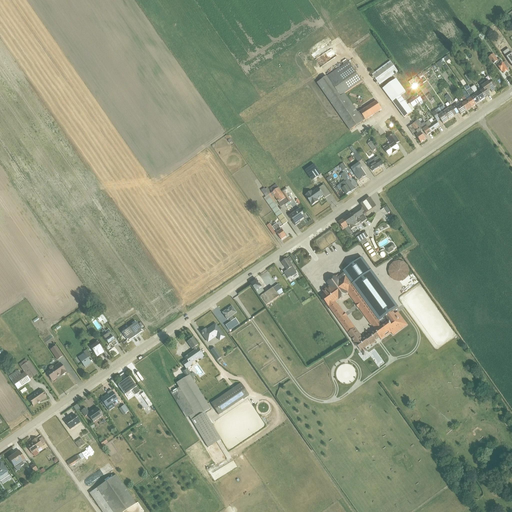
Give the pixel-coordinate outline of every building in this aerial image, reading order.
[(507,68),(503,63),(503,62),(502,62),(500,59),(498,60),(494,54),(489,58),(493,64),(495,63),(498,66),(497,66),(502,72),(504,74),(509,71),(507,68)] [(348,61),(317,83),(350,131),(382,109),(376,101),(358,113),(345,94),(362,82),(348,61)] [(390,61),(372,75),(380,85),(398,72),(390,61)] [(413,108),(410,103),(407,105),(401,96),(406,92),(396,79),(383,89),(404,118),(415,110),(413,108)] [(483,96),(485,98),(490,95),(488,93),(491,91),(492,92),(495,90),(494,88),(497,86),(493,81),(491,83),(489,81),(486,83),(484,80),(479,84),(483,89),(480,91),(483,96)] [(470,88),(480,102),(485,98),(483,96),(480,91),(479,92),(476,89),(477,89),(474,85),(470,88)] [(468,94),(476,105),(480,102),(470,88),(467,91),(468,94)] [(463,96),(472,108),(476,105),(468,94),(467,95),(466,94),(464,95),(463,96)] [(410,103),(413,108),(422,101),(418,95),(409,101),(408,102),(410,103)] [(459,100),(467,111),(472,108),(463,96),(461,98),(462,99),(459,100)] [(452,107),(457,114),(459,113),(461,115),(467,111),(459,100),(455,103),(456,104),(452,107)] [(440,107),(449,120),(457,114),(452,107),(451,106),(447,110),(444,106),(443,106),(442,104),(439,106),(440,107)] [(436,120),(437,122),(440,119),(443,124),(449,120),(440,107),(435,111),(431,113),(436,120)] [(418,126),(421,131),(423,130),(427,136),(431,132),(425,124),(424,123),(422,125),(418,120),(415,122),(418,126)] [(425,124),(431,132),(440,126),(437,122),(436,120),(430,124),(428,121),(425,124)] [(418,126),(415,122),(408,127),(415,137),(416,137),(421,143),(426,140),(421,133),(422,133),(421,131),(418,126)] [(385,146),(383,147),(389,156),(392,154),(393,154),(397,151),(396,151),(399,149),(397,146),(398,145),(397,144),(400,142),(394,134),(387,139),(392,145),(389,147),(388,146),(387,146),(385,146)] [(376,148),(374,146),(370,140),(368,141),(368,142),(367,142),(368,143),(367,144),(373,151),(376,149),(376,148)] [(352,146),(349,148),(354,154),(352,156),(353,158),(354,157),(358,162),(362,160),(352,146)] [(378,156),(367,163),(373,171),(383,165),(378,156)] [(359,163),(351,168),(360,180),(366,176),(361,169),(363,167),(359,163)] [(302,169),(309,182),(320,176),(314,164),(302,169)] [(339,185),(341,188),(346,195),(355,189),(348,180),(346,182),(345,181),(339,185)] [(272,193),(279,188),(276,184),(269,189),(272,193)] [(324,184),(306,196),(312,205),(318,201),(317,200),(323,196),(325,198),(330,195),(324,184)] [(269,195),(268,195),(274,203),(276,201),(271,194),(271,193),(267,188),(265,189),(267,192),(269,195)] [(279,188),(272,193),(271,193),(274,197),(279,203),(286,198),(279,188)] [(286,188),(282,191),(289,201),(285,204),(286,206),(290,203),(292,201),(291,200),(291,199),(289,196),(289,197),(285,191),(287,190),(286,188)] [(268,195),(266,197),(264,198),(283,225),(288,222),(274,203),(268,195)] [(363,214),(364,215),(376,207),(376,206),(371,198),(370,198),(361,204),(361,205),(362,207),(366,212),(363,214)] [(355,213),(361,222),(362,223),(367,220),(364,215),(363,214),(366,212),(362,207),(355,212),(355,213)] [(289,215),(288,216),(291,220),(292,219),(294,221),(293,222),(295,226),(300,223),(299,222),(304,219),(302,215),(303,214),(300,209),(296,212),(295,211),(289,215)] [(344,219),(351,230),(356,227),(355,225),(361,222),(355,213),(352,214),(344,219)] [(351,230),(344,219),(339,223),(341,226),(340,227),(343,230),(345,229),(349,234),(351,235),(353,233),(351,230)] [(270,224),(267,226),(274,236),(277,234),(281,240),(286,237),(277,224),(272,227),(270,224)] [(325,229),(329,235),(335,243),(338,241),(332,233),(334,232),(330,226),(325,229)] [(319,233),(326,245),(328,247),(329,247),(331,250),(334,248),(331,245),(332,245),(327,237),(329,235),(325,229),(319,233)] [(360,232),(354,235),(359,243),(368,238),(365,233),(362,235),(360,232)] [(315,241),(321,250),(325,248),(324,246),(326,245),(319,233),(314,237),(316,240),(315,241)] [(393,243),(385,248),(388,253),(390,252),(394,250),(393,249),(396,247),(395,246),(394,244),(393,244),(393,243)] [(357,250),(324,273),(336,289),(369,266),(357,250)] [(287,258),(282,262),(285,267),(287,270),(284,272),(288,279),(291,277),(297,274),(296,273),(296,272),(287,258)] [(389,260),(385,279),(405,284),(407,278),(410,279),(411,275),(408,274),(410,265),(389,260)] [(336,289),(324,273),(322,275),(319,274),(319,277),(321,278),(322,279),(321,280),(326,287),(327,286),(331,292),(336,289)] [(375,275),(363,283),(370,293),(382,285),(375,275)] [(257,280),(251,284),(267,307),(269,306),(268,304),(285,293),(279,284),(266,293),(257,280)] [(383,286),(371,295),(378,305),(390,296),(383,286)] [(226,310),(222,313),(227,320),(229,319),(231,322),(225,326),(229,331),(239,324),(235,319),(234,319),(232,317),(233,316),(232,316),(237,313),(232,307),(227,311),(226,310)] [(102,315),(97,319),(100,322),(102,321),(104,323),(107,321),(102,315)] [(35,317),(30,320),(33,325),(38,322),(35,317)] [(129,328),(135,337),(142,332),(141,331),(142,330),(137,324),(133,326),(133,325),(129,328)] [(90,325),(87,328),(91,334),(95,332),(90,325)] [(206,329),(201,333),(208,343),(216,337),(219,341),(225,338),(215,325),(210,329),(207,331),(206,329)] [(135,337),(129,328),(126,330),(126,331),(123,334),(127,340),(128,340),(129,341),(135,337)] [(107,335),(103,337),(109,345),(112,343),(114,346),(117,344),(115,340),(114,338),(115,337),(113,334),(112,335),(109,330),(105,332),(107,335)] [(186,360),(182,363),(186,369),(192,365),(191,364),(199,359),(200,360),(204,357),(198,349),(197,349),(196,347),(198,345),(193,338),(187,342),(192,350),(193,349),(194,351),(184,358),(186,360)] [(97,342),(90,347),(97,357),(104,352),(97,342)] [(56,346),(50,350),(57,361),(63,356),(56,346)] [(214,348),(210,351),(217,361),(221,358),(214,348)] [(84,353),(78,358),(85,368),(91,364),(88,359),(91,356),(87,350),(83,352),(84,353)] [(369,352),(373,358),(371,359),(374,364),(380,361),(374,350),(369,352)] [(18,370),(9,377),(18,390),(31,381),(30,380),(38,374),(29,361),(28,362),(26,359),(19,365),(24,373),(21,375),(18,370)] [(49,370),(46,373),(52,381),(53,380),(54,381),(55,379),(56,379),(57,378),(56,378),(60,375),(61,376),(67,373),(60,363),(54,367),(52,366),(49,368),(49,370)] [(190,376),(168,389),(186,418),(189,416),(208,448),(221,440),(205,413),(210,409),(190,376)] [(123,384),(119,387),(125,395),(132,391),(135,395),(140,392),(129,377),(124,381),(126,384),(124,385),(123,384)] [(241,384),(211,404),(219,415),(249,396),(241,384)] [(41,390),(28,399),(33,406),(47,398),(41,390)] [(106,396),(101,400),(109,411),(115,407),(112,404),(118,400),(112,392),(111,390),(107,393),(108,395),(107,396),(106,396)] [(144,393),(141,395),(149,407),(153,405),(144,393)] [(125,405),(119,409),(123,415),(129,411),(125,405)] [(86,408),(81,411),(85,417),(88,415),(93,423),(103,416),(97,408),(89,413),(86,408)] [(70,417),(64,421),(67,424),(67,425),(67,426),(68,426),(70,430),(80,423),(74,414),(70,417)] [(42,445),(38,440),(37,438),(32,442),(32,443),(27,447),(32,454),(37,451),(43,446),(42,445)] [(81,439),(75,443),(79,448),(85,444),(81,439)] [(96,442),(89,448),(91,452),(93,450),(94,452),(101,448),(96,442)] [(16,453),(8,459),(15,468),(20,465),(21,467),(24,464),(23,463),(26,461),(19,451),(16,453)] [(76,456),(67,462),(69,465),(68,465),(69,466),(69,465),(70,467),(80,461),(79,460),(81,459),(82,460),(84,458),(81,454),(76,457),(76,456)] [(0,481),(9,475),(8,473),(8,472),(1,463),(0,463),(0,481)] [(34,465),(30,467),(37,477),(41,475),(34,465)] [(116,475),(89,493),(102,511),(124,511),(136,504),(116,475)]
